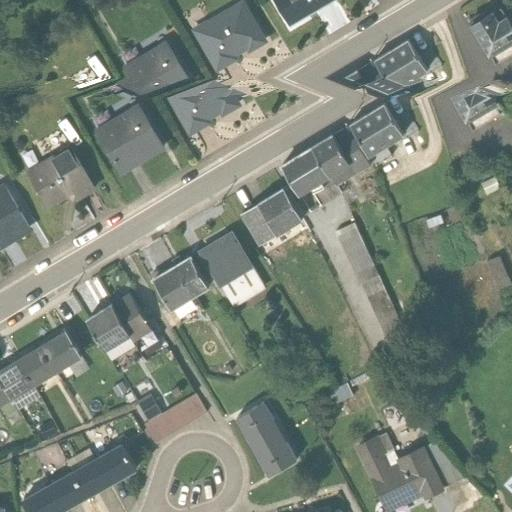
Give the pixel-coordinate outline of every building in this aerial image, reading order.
[(389,20),(377,0),(336,0),(308,17),(331,55),(389,20)] [(312,60),(292,26),(243,55),(263,89),(312,60)] [(243,105),(217,62),(164,91),(189,136),(243,105)] [(499,104),(479,70),(444,90),(466,123),(499,104)] [(403,136),(384,104),(350,123),(370,158),(403,136)] [(165,147),(139,105),(94,129),(122,174),(165,147)] [(352,164),(334,134),(313,147),(330,178),(352,164)] [(96,189),(69,145),(27,170),(49,207),(73,193),(77,200),(96,189)] [(330,178),(313,147),(281,164),(297,197),(330,178)] [(0,247),(32,230),(4,184),(0,186),(0,247)] [(301,223),(283,191),(240,216),(258,248),(301,223)] [(350,225),(335,232),(392,350),(407,342),(350,225)] [(253,267),(233,229),(198,250),(220,287),(222,285),(253,267)] [(190,255),(171,266),(190,298),(209,287),(190,255)] [(171,266),(153,276),(172,309),(190,298),(171,266)] [(253,267),(222,285),(235,307),(267,289),(253,267)] [(153,329),(131,292),(114,302),(132,334),(135,339),(153,329)] [(132,334),(114,302),(87,318),(105,350),(132,334)] [(57,372),(81,358),(64,330),(39,345),(57,372)] [(57,372),(39,345),(17,359),(33,386),(57,372)] [(33,386),(17,359),(0,369),(0,379),(11,399),(33,386)] [(0,379),(0,405),(11,399),(0,379)] [(208,414),(198,394),(144,425),(156,447),(208,414)] [(158,394),(144,399),(150,416),(164,411),(158,394)] [(297,459),(265,403),(234,419),(270,475),(297,459)] [(396,511),(465,481),(437,442),(398,459),(387,435),(356,451),(381,511),(396,511)] [(60,511),(137,471),(119,445),(25,498),(33,511),(60,511)]
